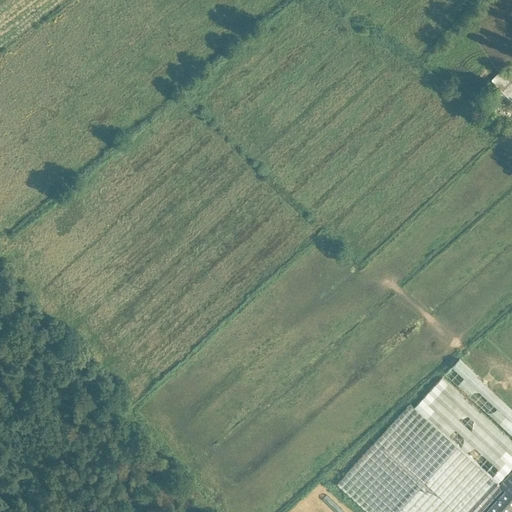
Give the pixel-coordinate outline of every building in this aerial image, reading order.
[(492,88),(488,93),(496,101),(501,96),(492,88)] [(501,93),(510,102),(511,100),(511,92),(507,88),(501,93)] [(488,109),(492,105),(484,98),(480,102),(488,109)] [(443,374),(415,404),(412,401),(339,481),(371,511),(511,511),(511,403),(461,356),(444,375),(443,374)] [(335,511),(344,511),(326,495),(322,499),(335,511)]
